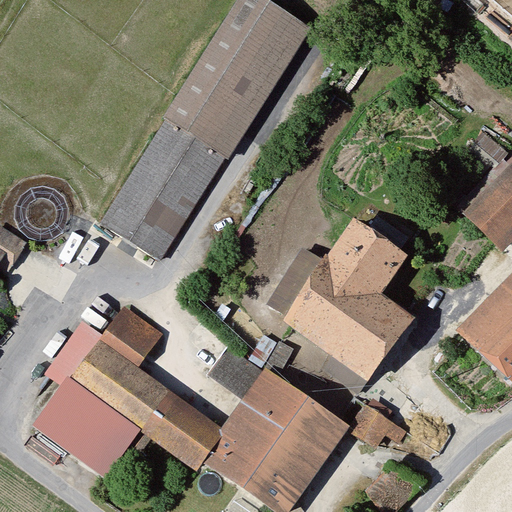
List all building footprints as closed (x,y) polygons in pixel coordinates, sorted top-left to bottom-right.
[(255,0),(243,0),(101,226),(161,263),(306,32),(255,0)] [(487,129),(472,147),(494,166),(509,148),(487,129)] [(511,167),(467,215),(502,248),(511,238),(511,167)] [(417,317),(385,294),(411,257),(360,220),(287,321),(370,381),(417,317)] [(0,252),(7,257),(1,266),(8,271),(26,242),(0,226),(0,252)] [(511,279),(463,329),(511,377),(511,279)] [(352,430),(268,370),(264,376),(230,352),(211,379),(244,402),(223,430),(140,370),(163,339),(124,312),(104,340),(84,325),(46,377),(66,391),(37,433),(107,483),(143,433),(199,474),(206,465),(272,511),(292,511),(350,432),(352,430)] [(367,408),(352,430),(350,432),(379,452),(388,439),(399,446),(407,435),(367,408)] [(398,511),(419,485),(394,468),(370,493),(384,511),(398,511)]
